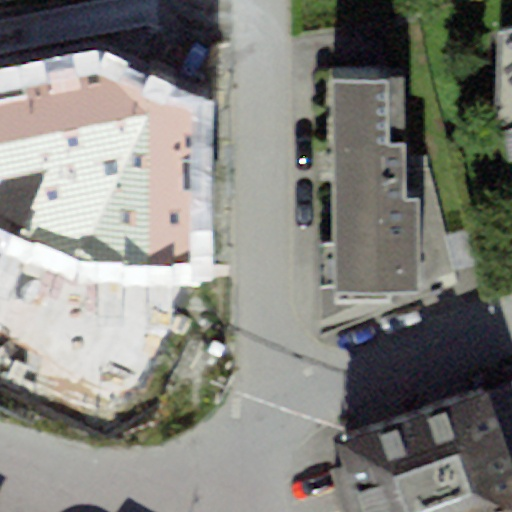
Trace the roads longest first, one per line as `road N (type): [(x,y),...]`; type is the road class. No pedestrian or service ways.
road 1 (residential): [(265,0),(279,410)]
road 2 (residential): [(511,325),(279,410)]
road 3 (residential): [(163,511),(0,450)]
